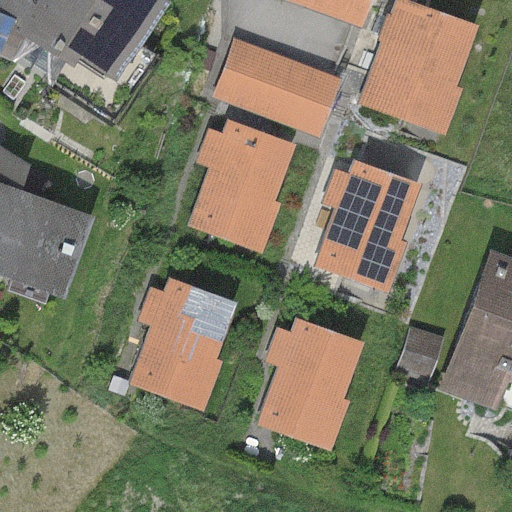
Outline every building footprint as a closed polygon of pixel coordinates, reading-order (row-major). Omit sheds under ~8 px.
[(167,2),(163,0),(0,0),(0,56),(11,62),(26,38),(72,68),(78,59),(116,82),(167,2)] [(370,0),(282,0),(361,27),(370,0)] [(478,26),(404,0),(395,0),(357,106),(444,137),(461,89),(456,87),(478,26)] [(341,79),(233,40),(211,98),(319,138),(341,79)] [(296,144),(228,120),(223,134),(210,129),(197,165),(209,169),(188,227),(262,254),(281,203),(275,201),(296,144)] [(0,275),(64,298),(92,216),(21,191),(33,158),(0,146),(0,275)] [(421,186),(354,161),(349,174),(334,168),(321,204),(336,210),(315,266),(387,293),(406,243),(400,241),(421,186)] [(511,261),(488,253),(439,391),(497,411),(507,384),(511,386),(511,261)] [(236,304),(170,278),(164,294),(150,289),(137,322),(152,327),(129,384),(202,412),(221,361),(215,359),(236,304)] [(363,344),(296,320),(292,333),(278,328),(265,364),(279,368),(259,425),(331,451),(348,401),(344,399),(363,344)]
